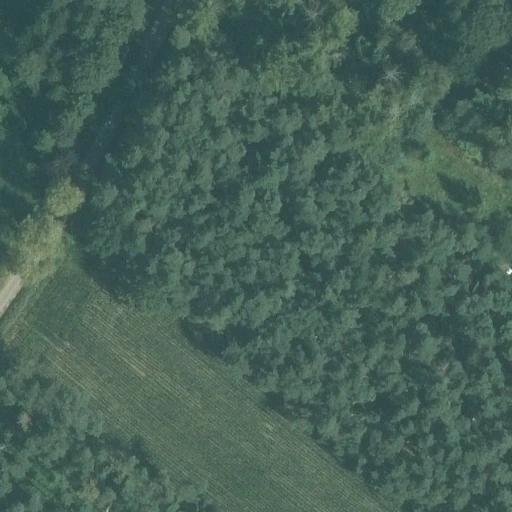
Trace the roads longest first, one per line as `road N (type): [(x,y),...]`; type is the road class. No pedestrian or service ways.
road 1 (residential): [(0,303),(173,0)]
road 2 (track): [(511,152),(317,0)]
